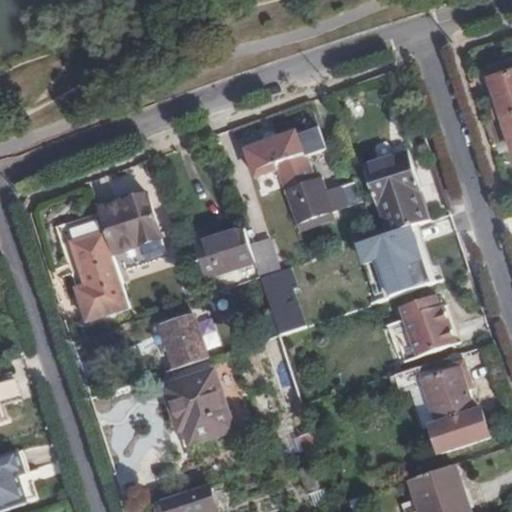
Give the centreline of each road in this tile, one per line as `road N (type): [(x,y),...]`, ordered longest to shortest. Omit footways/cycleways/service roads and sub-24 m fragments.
road 1 (residential): [(0,177),(215,91),(413,28)]
road 2 (residential): [(105,511),(0,190)]
road 3 (residential): [(413,28),(511,311)]
